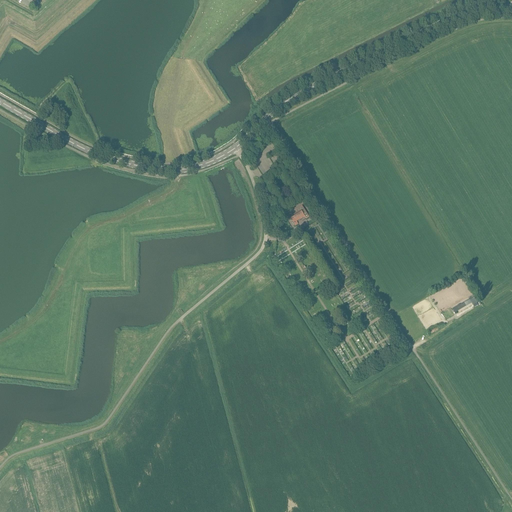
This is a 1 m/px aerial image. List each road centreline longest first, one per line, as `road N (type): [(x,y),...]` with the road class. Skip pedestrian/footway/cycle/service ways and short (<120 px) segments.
road 1 (unclassified): [(415,352),(268,115)]
road 2 (tertiary): [(268,115),(453,17),(511,5)]
road 3 (track): [(0,342),(40,317),(92,226),(165,196),(180,169)]
road 4 (unclassified): [(176,322),(263,245),(258,198),(235,147)]
road 5 (tertiary): [(137,165),(86,150),(0,101)]
